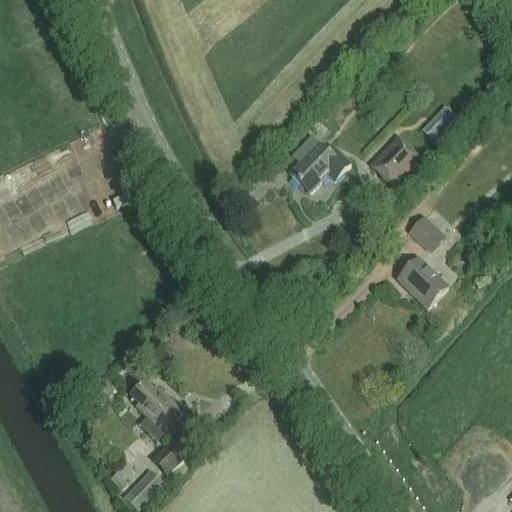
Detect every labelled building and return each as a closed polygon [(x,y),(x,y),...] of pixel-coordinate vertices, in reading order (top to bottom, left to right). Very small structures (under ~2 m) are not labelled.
[(458,122),(444,108),(421,133),(436,146),(458,122)] [(392,191),(420,162),(397,140),(369,169),(392,191)] [(327,157),(311,142),(296,157),(304,164),(289,179),(309,199),(327,180),(334,187),(351,170),(332,152),(327,157)] [(426,221),(410,238),(429,257),(446,241),(426,221)] [(426,313),(448,291),(418,262),(397,283),(426,313)] [(157,447),(184,419),(157,392),(154,395),(146,387),(131,402),(139,410),(137,413),(147,423),(139,430),(157,447)] [(155,468),(161,478),(183,467),(178,457),(155,468)] [(150,475),(123,505),(130,511),(144,511),(166,489),(150,475)] [(129,488),(118,476),(111,481),(123,494),(129,488)]
